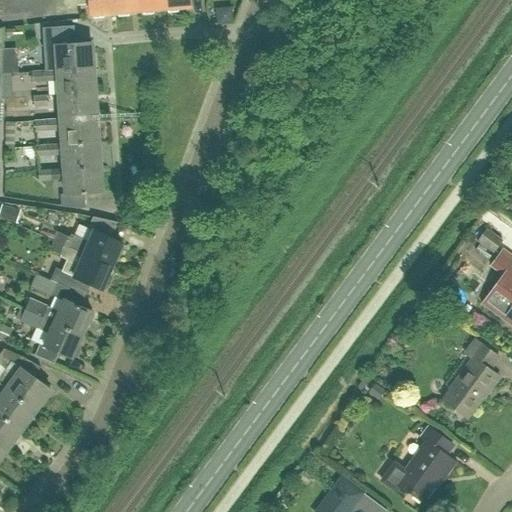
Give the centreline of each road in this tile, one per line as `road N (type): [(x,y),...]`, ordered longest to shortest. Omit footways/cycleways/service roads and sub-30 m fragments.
road 1 (residential): [(17,511),(80,422),(251,0)]
road 2 (tertiary): [(186,511),(511,75)]
